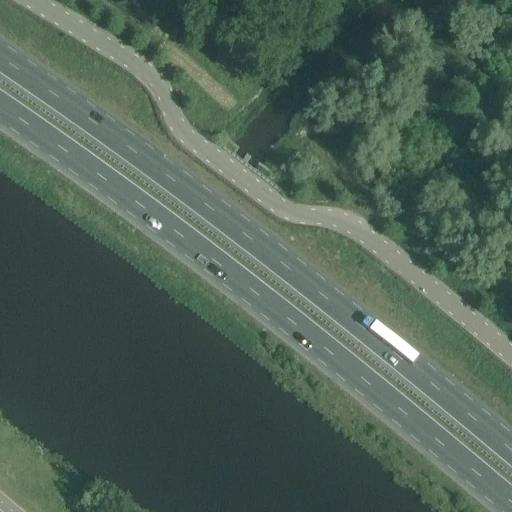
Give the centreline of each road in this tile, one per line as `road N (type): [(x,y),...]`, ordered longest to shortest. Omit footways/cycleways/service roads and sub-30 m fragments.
road 1 (trunk): [(0,108),(283,317),(511,505)]
road 2 (trunk): [(511,452),(178,183),(0,57)]
road 3 (unclassified): [(30,0),(140,66),(186,139),(278,206),(361,229),(511,355)]
